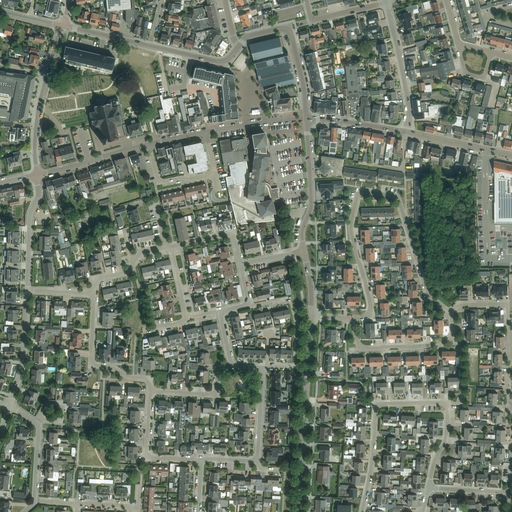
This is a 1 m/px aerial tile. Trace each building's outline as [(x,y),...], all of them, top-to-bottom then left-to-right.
[(47,0),(46,5),(58,8),(60,2),(56,1),(56,0),(47,0)] [(106,0),(107,12),(110,13),(109,19),(109,20),(117,22),(116,24),(112,23),(111,29),(118,30),(121,20),(115,19),(116,14),(115,14),(116,10),(125,10),(126,22),(133,22),(133,19),(134,19),(132,8),(131,8),(130,0),(106,0)] [(278,0),(280,8),(295,5),(294,0),(278,0)] [(432,7),(433,11),(439,9),(437,2),(432,3),(431,1),(423,3),(425,9),(432,7)] [(466,1),(458,3),(460,9),(467,7),(466,1)] [(167,10),(172,11),(173,11),(177,12),(178,8),(180,9),(181,5),(181,2),(174,2),(174,4),(174,3),(169,2),(167,10)] [(270,2),(263,4),(265,15),(266,17),(274,15),(270,2)] [(261,8),(259,3),(256,4),(250,6),(250,7),(251,11),(257,9),(258,12),(262,11),(261,8)] [(216,15),(214,4),(204,6),(206,12),(207,12),(208,17),(216,15)] [(58,8),(46,5),(44,15),(51,17),(52,13),(57,14),(58,8)] [(401,15),(399,15),(400,21),(401,23),(402,23),(404,29),(409,28),(412,27),(410,21),(413,20),(412,17),(412,16),(413,15),(413,14),(413,13),(412,13),(411,13),(411,12),(413,11),(414,9),(413,5),(406,7),(407,12),(404,13),(403,13),(402,13),(401,14),(400,14),(401,15)] [(192,18),(192,20),(203,18),(205,17),(202,7),(193,9),(192,18)] [(467,7),(460,9),(462,15),(469,14),(468,10),(470,9),(470,7),(467,7)] [(101,11),(101,12),(100,14),(98,25),(105,27),(107,21),(103,20),(105,13),(103,12),(103,9),(100,9),(101,11)] [(135,9),(132,9),(134,19),(137,19),(133,34),(139,35),(141,27),(140,27),(142,20),(142,18),(138,17),(140,10),(135,9)] [(91,15),(92,12),(88,11),(87,12),(83,11),(81,16),(78,15),(77,21),(85,22),(87,14),(91,15)] [(250,11),(244,13),(244,14),(240,16),(242,21),(249,19),(248,15),(251,14),(250,11)] [(89,23),(98,25),(100,14),(92,12),(91,15),(89,23)] [(179,15),(169,13),(168,15),(166,14),(165,21),(170,22),(170,20),(177,21),(179,15)] [(378,13),(368,16),(369,23),(368,23),(369,26),(379,24),(378,21),(380,20),(378,13)] [(427,15),(423,16),(424,18),(428,17),(429,21),(431,20),(432,24),(436,23),(438,22),(442,21),(440,14),(434,16),(433,13),(428,14),(427,15)] [(470,20),(469,14),(462,15),(463,22),(470,20)] [(205,17),(203,18),(192,20),(192,18),(186,17),(183,16),(183,19),(184,20),(185,20),(185,24),(191,25),(190,29),(196,30),(195,31),(198,32),(204,31),(203,28),(219,25),(218,22),(216,15),(208,17),(205,17)] [(242,21),(244,27),(248,25),(248,27),(251,26),(252,29),(260,28),(258,23),(255,24),(253,18),(249,19),(242,21)] [(355,29),(356,34),(359,33),(356,19),(348,20),(349,24),(346,25),(348,31),(355,29)] [(146,28),(148,21),(142,20),(140,27),(141,27),(139,35),(144,36),(146,28)] [(470,20),(463,22),(465,28),(472,26),(470,20)] [(336,24),(337,28),(337,31),(345,29),(343,22),(336,24)] [(483,23),(481,24),(472,26),(465,28),(467,35),(474,33),(473,29),(477,28),(482,27),(483,30),(485,30),(483,23)] [(160,40),(167,42),(171,25),(165,24),(164,27),(167,28),(167,30),(167,32),(166,35),(161,34),(160,40)] [(330,40),(337,39),(333,25),(331,26),(331,25),(324,26),(326,35),(329,34),(330,40)] [(379,25),(363,29),(364,35),(373,33),(374,39),(384,36),(382,31),(382,32),(381,30),(382,30),(382,28),(380,28),(379,25)] [(430,26),(429,27),(431,33),(434,33),(435,36),(439,35),(441,34),(446,33),(444,26),(437,28),(436,25),(431,26),(430,26)] [(0,31),(0,32),(4,34),(7,34),(5,40),(9,41),(11,32),(13,27),(5,26),(5,29),(1,28),(0,31)] [(170,35),(169,40),(173,41),(172,43),(179,45),(181,40),(183,32),(184,28),(180,27),(180,31),(179,34),(179,35),(178,34),(177,38),(174,37),(175,33),(171,32),(170,35)] [(196,34),(192,48),(200,50),(208,55),(212,49),(211,49),(213,46),(214,47),(215,46),(222,37),(222,35),(220,34),(221,34),(220,34),(221,32),(220,27),(204,31),(198,32),(195,31),(195,34),(196,34)] [(317,38),(318,43),(324,42),(323,37),(322,37),(319,27),(312,29),(313,35),(317,33),(318,38),(317,38)] [(31,29),(28,43),(31,43),(31,42),(36,44),(37,42),(40,42),(43,43),(45,33),(41,32),(40,35),(36,34),(37,31),(31,29)] [(300,32),(301,37),(302,38),(306,37),(308,45),(310,44),(311,51),(315,50),(312,38),(311,38),(312,40),(310,41),(309,36),(307,30),(300,32)] [(183,33),(182,38),(181,43),(185,44),(184,46),(192,48),(195,34),(192,34),(191,37),(189,37),(189,40),(186,39),(187,34),(183,33)] [(405,39),(407,45),(414,43),(412,33),(404,35),(404,36),(404,38),(405,39)] [(492,36),(490,43),(496,44),(498,38),(495,37),(496,34),(493,33),(492,36)] [(255,60),(255,63),(261,86),(264,85),(280,81),(281,85),(295,82),(288,52),(284,53),(280,37),(250,44),(250,45),(251,48),(252,51),(254,60),(255,60)] [(317,50),(320,50),(319,48),(317,48),(316,44),(317,44),(315,37),(312,38),(315,50),(317,50)] [(226,38),(222,43),(228,47),(231,42),(226,38)] [(450,44),(450,42),(449,41),(448,42),(447,38),(438,40),(438,41),(439,44),(441,44),(442,47),(442,49),(448,47),(448,45),(449,45),(449,44),(450,44)] [(504,40),(498,38),(496,44),(503,46),(504,40)] [(384,40),(379,41),(373,42),(374,47),(378,46),(380,56),(384,55),(384,52),(387,52),(386,43),(385,44),(384,40)] [(504,40),(503,46),(509,48),(511,41),(504,40)] [(429,49),(427,44),(420,46),(419,46),(423,61),(431,59),(429,49)] [(65,46),(63,58),(66,58),(65,63),(69,64),(69,63),(72,64),(73,65),(73,64),(76,64),(76,65),(81,66),(81,65),(85,66),(85,65),(88,66),(88,67),(92,68),(92,67),(95,68),(95,69),(100,70),(100,69),(103,70),(107,72),(108,71),(111,71),(110,72),(111,72),(115,58),(114,57),(113,60),(68,49),(69,47),(65,46)] [(445,51),(441,53),(442,56),(441,57),(442,60),(445,59),(447,59),(452,57),(450,50),(445,51)] [(306,59),(307,60),(316,57),(318,57),(317,51),(306,54),(307,59),(306,59)] [(26,56),(25,58),(38,61),(39,56),(34,55),(21,52),(21,55),(26,56)] [(139,61),(140,52),(132,52),(131,60),(139,61)] [(154,61),(155,53),(148,52),(147,60),(154,61)] [(415,56),(405,57),(407,69),(414,68),(413,61),(416,60),(415,56)] [(22,63),(23,58),(20,57),(19,62),(19,60),(9,57),(8,63),(15,64),(21,66),(22,63)] [(38,61),(25,58),(24,63),(31,65),(36,66),(38,61)] [(389,64),(390,64),(390,61),(384,62),(383,58),(377,59),(378,63),(381,62),(382,64),(383,71),(390,70),(389,64)] [(436,66),(408,71),(409,79),(416,77),(415,73),(421,72),(423,80),(436,77),(439,77),(447,76),(451,75),(447,62),(436,63),(436,66)] [(364,120),(370,121),(370,117),(370,112),(371,112),(370,109),(370,102),(369,91),(362,91),(362,84),(361,84),(360,76),(357,77),(356,67),(361,67),(360,63),(346,64),(347,82),(349,96),(349,100),(359,100),(359,97),(362,97),(362,104),(360,104),(360,107),(358,107),(358,112),(360,112),(360,116),(364,117),(364,120)] [(497,64),(495,72),(498,73),(501,74),(502,72),(504,66),(497,64)] [(194,67),(192,77),(221,84),(224,114),(223,114),(223,113),(212,115),(210,115),(206,99),(205,99),(203,92),(200,92),(197,93),(198,98),(197,99),(197,100),(199,99),(204,120),(205,123),(225,120),(225,119),(235,118),(236,115),(237,115),(237,114),(237,112),(237,107),(236,105),(236,103),(236,101),(235,93),(235,90),(234,86),(234,85),(234,83),(234,78),(233,78),(232,78),(232,75),(232,74),(224,72),(223,74),(220,73),(221,71),(217,71),(216,72),(214,72),(215,70),(210,69),(210,71),(205,69),(205,68),(198,66),(197,68),(194,67)] [(321,67),(319,67),(310,70),(309,70),(311,75),(320,73),(322,73),(321,67)] [(0,121),(3,121),(13,120),(22,120),(27,119),(35,76),(27,75),(7,72),(0,70),(0,93),(10,95),(10,96),(14,97),(11,113),(7,113),(7,109),(0,107),(0,121)] [(323,77),(321,78),(312,80),(312,81),(313,85),(324,83),(323,77)] [(450,79),(449,83),(448,85),(450,86),(450,87),(452,88),(455,91),(458,92),(459,88),(461,81),(453,79),(450,79)] [(391,88),(391,87),(394,87),(394,80),(386,81),(387,85),(383,85),(383,88),(390,87),(390,88),(391,88)] [(463,86),(462,89),(471,91),(472,88),(470,88),(472,82),(464,80),(463,86)] [(424,82),(419,83),(420,90),(424,90),(425,92),(426,92),(432,91),(431,88),(432,88),(431,84),(425,85),(424,82)] [(314,91),(315,91),(326,88),(324,83),(313,85),(315,91),(314,91)] [(477,83),(476,88),(475,93),(483,96),(485,86),(485,85),(485,84),(482,84),(482,85),(477,83)] [(291,106),(292,106),(291,97),(281,99),(279,93),(276,86),(272,87),(266,90),(269,98),(268,98),(268,102),(271,101),(273,113),(277,112),(277,114),(284,113),(284,111),(292,110),(291,106)] [(388,96),(385,96),(385,100),(391,99),(396,99),(396,92),(393,92),(388,92),(388,93),(388,96)] [(187,94),(182,95),(183,98),(190,128),(195,127),(195,126),(197,125),(191,101),(189,101),(187,94)] [(348,115),(346,100),(344,100),(344,99),(343,98),(343,94),(338,94),(339,97),(340,98),(340,99),(341,116),(348,115)] [(162,95),(159,95),(161,102),(162,108),(163,109),(166,122),(168,132),(168,133),(178,131),(179,131),(179,130),(177,123),(175,117),(174,114),(173,109),(171,98),(163,100),(162,95)] [(471,105),(476,106),(476,105),(476,103),(474,101),(472,101),(474,96),(470,95),(468,104),(471,105)] [(91,118),(89,118),(90,123),(92,122),(93,128),(94,127),(97,127),(99,126),(100,133),(101,135),(100,135),(102,143),(107,142),(107,141),(118,139),(118,138),(115,127),(114,122),(120,121),(121,125),(122,125),(121,124),(124,123),(124,122),(123,119),(121,109),(120,105),(119,106),(118,101),(117,98),(106,100),(106,99),(100,100),(97,101),(98,105),(94,106),(95,111),(90,112),(91,116),(91,117),(91,118)] [(178,117),(175,117),(177,123),(179,130),(179,131),(182,129),(183,130),(190,128),(183,98),(178,99),(184,122),(180,123),(179,123),(178,117)] [(197,100),(191,101),(197,125),(199,125),(199,126),(205,124),(204,120),(199,99),(197,100)] [(383,111),(384,105),(385,101),(377,102),(377,104),(374,104),(373,108),(371,107),(371,102),(370,102),(370,109),(371,112),(373,112),(371,121),(378,122),(379,117),(382,117),(383,111)] [(423,112),(414,113),(415,119),(435,117),(434,109),(439,108),(438,104),(433,104),(433,106),(431,106),(428,106),(428,107),(429,111),(429,112),(426,112),(423,112)] [(471,131),(472,123),(474,117),(478,118),(480,107),(476,106),(471,105),(470,111),(469,115),(464,136),(471,138),(473,131),(471,131)] [(159,119),(155,120),(159,134),(168,132),(166,122),(163,109),(158,110),(160,117),(160,119),(159,119)] [(123,125),(124,133),(129,131),(130,136),(142,132),(140,125),(144,124),(142,115),(138,116),(140,122),(135,123),(134,120),(126,122),(126,124),(123,125)] [(453,121),(452,126),(456,127),(454,134),(462,135),(464,126),(461,126),(463,120),(461,120),(462,117),(457,116),(454,116),(453,121)] [(480,129),(482,121),(478,120),(474,138),(482,140),(483,134),(479,133),(480,129)] [(491,125),(492,122),(489,122),(485,140),(492,142),(494,133),(492,132),(493,125),(491,125)] [(507,131),(506,131),(507,126),(500,125),(499,132),(498,136),(505,138),(507,131)] [(336,154),(337,141),(337,133),(342,134),(342,128),(338,128),(331,127),(330,141),(329,153),(336,154)] [(12,128),(12,132),(14,132),(14,141),(18,141),(18,139),(24,139),(25,129),(20,129),(12,128)] [(327,137),(328,128),(320,128),(320,134),(319,134),(319,141),(324,141),(324,145),(330,145),(330,137),(327,137)] [(354,141),(356,130),(350,129),(348,138),(345,138),(344,147),(351,148),(352,141),(354,141)] [(362,131),(356,130),(354,141),(357,141),(358,138),(361,138),(362,131)] [(366,145),(369,146),(371,132),(364,131),(363,138),(367,139),(366,145)] [(231,176),(225,177),(227,185),(227,186),(230,198),(231,203),(236,224),(272,220),(274,220),(272,213),(275,213),(275,212),(274,213),(273,208),(272,206),(273,206),(272,206),(271,202),(271,199),(268,189),(269,189),(269,187),(267,186),(266,184),(264,184),(264,185),(265,178),(264,178),(263,178),(262,178),(262,173),(264,173),(265,173),(266,173),(266,174),(267,174),(268,167),(268,166),(267,166),(267,165),(265,165),(266,161),(267,161),(267,160),(268,160),(269,160),(269,153),(269,152),(268,152),(267,152),(265,152),(265,149),(265,146),(265,145),(266,145),(266,141),(267,141),(266,141),(266,140),(267,140),(266,137),(265,137),(265,136),(266,136),(265,136),(264,133),(261,133),(261,132),(261,133),(256,134),(256,133),(255,133),(255,134),(252,135),(253,138),(252,138),(253,144),(254,143),(254,147),(255,147),(256,146),(253,174),(251,174),(251,177),(249,176),(246,161),(235,163),(235,164),(229,165),(231,176)] [(383,145),(384,142),(383,142),(384,135),(378,134),(377,141),(376,153),(375,158),(379,159),(382,145),(383,145)] [(231,139),(219,141),(220,144),(223,166),(229,165),(235,164),(235,163),(246,161),(248,161),(246,148),(247,148),(245,136),(240,137),(241,137),(231,139)] [(389,136),(388,141),(386,147),(385,159),(389,159),(391,144),(393,145),(394,142),(395,137),(389,136)] [(511,141),(505,140),(504,144),(503,148),(511,150),(511,143),(511,141)] [(42,150),(44,149),(45,152),(53,150),(52,147),(50,148),(50,147),(48,148),(46,141),(40,142),(42,150)] [(172,145),(173,150),(176,162),(184,160),(182,150),(183,150),(181,142),(172,145)] [(194,173),(198,172),(206,170),(208,168),(202,143),(200,142),(183,146),(189,174),(194,173)] [(421,143),(415,142),(413,152),(415,152),(414,155),(414,160),(414,162),(414,163),(419,163),(419,169),(422,169),(422,163),(422,158),(420,158),(420,157),(418,156),(421,143)] [(166,151),(168,160),(170,170),(171,171),(177,170),(176,168),(171,145),(165,147),(166,151)] [(431,146),(426,145),(423,157),(429,159),(430,151),(431,146)] [(75,157),(72,146),(64,148),(67,159),(75,157)] [(165,157),(166,161),(168,160),(166,151),(165,151),(164,147),(157,148),(159,156),(163,155),(164,158),(165,157)] [(64,148),(54,150),(57,161),(67,159),(64,148)] [(432,148),(431,152),(430,155),(440,157),(442,150),(432,148)] [(457,151),(447,149),(446,157),(455,159),(457,151)] [(53,150),(45,152),(45,155),(42,156),(44,163),(50,161),(50,163),(52,162),(53,161),(53,159),(51,158),(49,158),(49,157),(54,155),(53,150)] [(9,167),(10,167),(11,167),(12,167),(13,166),(21,164),(20,159),(22,159),(20,152),(14,153),(15,156),(7,158),(9,167)] [(460,164),(460,167),(463,168),(464,165),(466,165),(468,158),(469,154),(463,152),(462,157),(460,164)] [(131,165),(137,163),(138,167),(139,166),(140,170),(145,169),(142,157),(142,155),(138,156),(138,154),(129,157),(131,165)] [(336,158),(322,156),(321,156),(322,156),(323,164),(320,164),(321,173),(328,173),(332,176),(341,175),(341,174),(344,159),(336,158)] [(114,160),(117,172),(116,172),(119,180),(112,182),(114,187),(127,183),(126,177),(130,176),(125,157),(114,160)] [(158,163),(160,171),(160,172),(163,171),(167,171),(170,170),(168,160),(166,161),(158,163)] [(111,161),(101,165),(104,173),(105,175),(110,173),(110,174),(112,174),(112,175),(105,177),(107,182),(118,179),(111,161)] [(511,165),(494,161),(495,202),(495,218),(499,222),(511,222),(511,165)] [(101,165),(95,167),(99,177),(102,176),(101,174),(104,173),(101,165)] [(95,167),(90,169),(93,177),(97,175),(98,177),(99,177),(95,167)] [(343,176),(351,177),(353,169),(345,167),(343,176)] [(360,170),(353,169),(351,177),(359,178),(360,170)] [(359,178),(360,178),(367,180),(368,171),(360,170),(359,178)] [(378,178),(386,179),(387,171),(379,170),(378,178)] [(89,171),(83,173),(77,175),(80,184),(85,182),(88,190),(93,188),(91,181),(91,180),(89,171)] [(377,172),(368,171),(367,180),(375,181),(377,172)] [(386,179),(394,180),(395,172),(387,171),(386,179)] [(403,173),(395,172),(394,180),(402,182),(403,173)] [(76,184),(73,175),(62,179),(65,188),(76,184)] [(62,179),(62,177),(52,180),(55,190),(62,188),(64,192),(63,193),(65,198),(68,197),(65,188),(62,179)] [(47,188),(44,189),(45,195),(47,201),(48,205),(49,208),(56,206),(53,199),(52,199),(51,195),(50,190),(54,189),(52,185),(51,180),(45,182),(47,188)] [(423,189),(423,181),(415,181),(415,189),(423,189)] [(323,193),(323,198),(332,198),(332,193),(334,193),(334,189),(333,183),(333,182),(318,182),(319,194),(323,193)] [(10,205),(20,203),(19,198),(20,198),(19,194),(18,194),(18,193),(24,192),(23,184),(13,186),(15,199),(9,200),(10,205)] [(75,186),(79,197),(81,197),(82,199),(84,199),(81,191),(79,185),(75,186)] [(424,197),(423,189),(415,189),(415,197),(416,197),(424,197)] [(416,197),(415,197),(415,205),(424,205),(424,197),(416,197)] [(329,203),(326,204),(326,215),(327,215),(329,215),(331,214),(332,214),(332,217),(335,217),(335,211),(335,208),(337,207),(337,205),(340,204),(340,202),(340,200),(339,200),(334,200),(329,200),(329,203)] [(415,205),(415,213),(416,213),(424,213),(424,205),(415,205)] [(370,208),(362,209),(362,217),(370,217),(370,208)] [(378,208),(370,208),(370,217),(378,217),(378,208)] [(378,208),(378,217),(386,217),(386,208),(378,208)] [(394,208),(386,208),(386,217),(394,216),(394,208)] [(131,222),(135,221),(140,219),(138,214),(139,214),(138,213),(138,214),(136,209),(128,211),(131,222)] [(216,216),(213,217),(214,223),(217,223),(218,227),(224,226),(221,213),(218,214),(219,218),(217,219),(216,216)] [(226,213),(224,214),(223,213),(221,213),(224,226),(232,224),(231,219),(230,213),(227,214),(226,213)] [(424,213),(416,213),(415,213),(416,221),(424,221),(424,213)] [(204,217),(207,230),(212,228),(211,224),(214,223),(213,217),(213,215),(204,217)] [(184,217),(174,219),(177,230),(186,228),(184,217)] [(196,220),(196,222),(197,227),(200,226),(201,231),(207,230),(204,217),(202,218),(203,222),(200,222),(199,218),(196,219),(196,220)] [(336,224),(332,224),(327,225),(327,230),(328,230),(328,236),(327,236),(327,237),(336,236),(336,224)] [(7,228),(6,237),(8,237),(19,238),(19,232),(14,231),(14,228),(7,228)] [(186,228),(177,230),(179,241),(189,238),(186,228)] [(152,230),(145,231),(147,240),(154,239),(152,230)] [(140,242),(147,240),(145,231),(138,233),(140,242)] [(133,243),(140,242),(138,233),(131,234),(133,243)] [(119,242),(118,235),(109,237),(111,244),(119,242)] [(40,249),(44,249),(44,251),(51,251),(51,249),(51,248),(51,246),(48,246),(49,242),(50,242),(50,237),(40,236),(39,241),(41,241),(40,249)] [(251,242),(253,252),(260,250),(257,236),(253,237),(254,241),(251,242)] [(3,237),(3,242),(6,242),(6,247),(14,247),(14,243),(19,244),(19,238),(8,237),(6,237),(5,237),(3,237)] [(246,238),(242,239),(245,253),(253,252),(251,242),(247,243),(246,238)] [(333,255),(333,245),(333,241),(326,241),(326,244),(323,244),(323,251),(325,251),(325,255),(330,255),(333,255)] [(339,245),(339,241),(333,241),(333,245),(338,245),(338,255),(339,255),(339,254),(341,254),(342,254),(342,252),(345,252),(345,245),(339,245)] [(121,249),(119,242),(111,244),(112,250),(110,251),(110,252),(119,250),(121,249)] [(216,251),(216,254),(228,251),(227,246),(218,247),(219,250),(216,251)] [(6,247),(6,251),(7,251),(7,256),(18,256),(19,250),(18,250),(14,250),(14,247),(6,247)] [(111,259),(120,257),(119,250),(110,252),(111,259)] [(90,261),(92,270),(100,268),(99,262),(103,261),(101,253),(93,254),(94,260),(90,261)] [(220,259),(211,261),(210,255),(208,255),(209,261),(210,264),(212,264),(214,263),(220,262),(220,259)] [(6,261),(5,265),(13,266),(13,262),(18,262),(18,256),(7,256),(7,261),(6,261)] [(111,259),(113,266),(122,264),(120,257),(111,259)] [(189,265),(190,269),(198,267),(201,266),(199,259),(199,257),(186,260),(188,266),(189,265)] [(169,259),(162,261),(164,270),(171,268),(169,259)] [(228,260),(220,262),(221,265),(219,266),(219,269),(220,271),(232,269),(231,263),(229,264),(228,260)] [(155,263),(155,265),(157,274),(158,274),(157,271),(164,270),(162,261),(155,263)] [(76,268),(76,271),(77,275),(85,274),(85,271),(88,270),(86,262),(80,263),(81,266),(76,268)] [(51,263),(43,263),(45,279),(53,278),(51,263)] [(3,265),(3,275),(7,275),(18,275),(19,275),(19,271),(18,271),(18,269),(13,269),(13,266),(5,265),(3,265)] [(155,265),(148,266),(150,275),(157,274),(155,265)] [(277,266),(279,277),(282,276),(281,274),(284,273),(284,275),(287,274),(285,265),(283,266),(282,265),(277,266)] [(143,277),(150,275),(148,266),(141,268),(143,277)] [(269,269),(270,273),(271,278),(273,277),(273,275),(276,275),(276,277),(279,277),(277,266),(271,267),(271,268),(269,269)] [(199,273),(198,267),(190,269),(190,272),(189,272),(190,278),(202,275),(202,272),(199,273)] [(324,273),(324,280),(332,280),(332,276),(336,276),(336,275),(336,269),(336,267),(329,267),(329,272),(329,273),(324,273)] [(225,280),(228,279),(233,278),(232,275),(233,274),(232,269),(220,271),(221,274),(224,274),(225,280)] [(65,278),(65,281),(69,280),(74,279),(73,274),(72,270),(65,271),(65,270),(59,271),(60,279),(65,278)] [(3,275),(3,284),(4,284),(13,285),(13,284),(13,281),(18,281),(18,275),(7,275),(3,275)] [(202,275),(190,278),(191,283),(193,283),(194,286),(203,284),(202,281),(201,281),(200,279),(203,278),(202,275)] [(132,290),(130,281),(123,283),(125,292),(132,290)] [(159,292),(156,292),(171,289),(170,284),(169,284),(168,281),(160,282),(161,286),(161,289),(158,289),(159,292)] [(415,281),(404,281),(404,284),(406,284),(405,285),(405,289),(406,290),(409,290),(417,290),(417,283),(415,284),(415,281)] [(116,284),(116,287),(118,296),(119,296),(118,293),(125,292),(123,283),(116,284)] [(238,297),(237,292),(240,291),(239,286),(236,286),(236,288),(233,289),(232,284),(230,284),(230,286),(232,298),(233,299),(238,297)] [(476,284),(476,291),(476,296),(488,295),(488,285),(483,286),(483,287),(482,287),(482,284),(476,284)] [(272,286),(272,285),(268,286),(261,288),(262,291),(257,292),(258,299),(267,297),(267,296),(270,295),(269,289),(275,288),(275,285),(272,286)] [(227,299),(227,300),(233,299),(232,298),(230,286),(227,287),(228,290),(222,291),(223,299),(227,299)] [(468,296),(471,296),(471,286),(463,286),(463,290),(460,290),(460,298),(468,297),(468,296)] [(507,295),(507,286),(494,286),(490,286),(490,288),(494,288),(494,296),(499,296),(499,295),(507,295)] [(6,287),(6,294),(6,302),(14,302),(14,298),(16,298),(16,295),(17,287),(6,287)] [(116,287),(109,288),(111,297),(118,296),(116,287)] [(109,288),(102,290),(104,299),(111,297),(109,288)] [(215,290),(212,290),(215,302),(216,302),(220,301),(220,300),(223,299),(222,291),(221,288),(215,290)] [(161,297),(162,301),(171,299),(170,295),(172,295),(171,289),(156,292),(157,295),(162,294),(163,296),(161,297)] [(212,290),(209,291),(204,292),(204,295),(206,303),(209,303),(209,304),(215,302),(212,290)] [(197,293),(194,294),(195,298),(196,306),(205,305),(203,298),(203,296),(198,297),(197,293)] [(160,310),(161,310),(173,307),(172,302),(171,302),(171,299),(162,301),(158,301),(160,310)] [(46,301),(37,301),(37,317),(45,317),(46,301)] [(54,306),(54,309),(60,309),(60,312),(60,314),(66,315),(66,312),(66,308),(66,303),(63,303),(63,301),(59,301),(54,301),(54,306)] [(74,312),(83,312),(84,302),(71,301),(71,308),(68,308),(67,316),(73,316),(74,312)] [(13,309),(13,305),(5,305),(5,311),(8,311),(8,321),(17,321),(17,310),(13,309)] [(164,318),(174,316),(174,313),(175,313),(173,307),(161,310),(160,310),(156,311),(156,314),(157,314),(162,313),(162,312),(163,312),(164,315),(164,318)] [(467,315),(466,315),(466,318),(476,318),(479,318),(478,309),(470,309),(470,312),(467,312),(467,315)] [(487,315),(487,318),(487,321),(487,323),(487,326),(488,326),(488,323),(493,323),(492,320),(495,320),(495,311),(490,312),(490,315),(487,315)] [(495,311),(495,320),(495,323),(504,323),(504,314),(501,314),(501,311),(495,311)] [(476,318),(466,318),(466,321),(467,321),(467,324),(470,324),(470,327),(479,326),(479,321),(476,321),(476,318)] [(8,333),(8,337),(16,338),(17,330),(13,330),(13,327),(8,326),(4,326),(4,332),(6,332),(6,333),(8,333)] [(467,332),(466,332),(466,335),(476,335),(476,332),(479,332),(479,326),(470,327),(470,329),(467,329),(467,332)] [(202,340),(202,337),(200,328),(196,328),(196,327),(191,328),(193,340),(197,339),(198,340),(202,340)] [(414,328),(414,329),(414,338),(421,338),(421,336),(423,336),(423,329),(418,329),(418,327),(414,328)] [(132,332),(132,329),(122,328),(122,331),(113,331),(112,331),(111,348),(114,348),(115,333),(117,333),(117,335),(124,336),(124,331),(132,332)] [(336,341),(337,341),(337,339),(336,339),(336,330),(327,329),(327,341),(336,342),(336,341)] [(39,346),(44,346),(45,331),(36,330),(36,341),(39,341),(39,346)] [(366,337),(368,337),(368,339),(375,339),(375,334),(378,334),(378,330),(366,330),(366,337)] [(107,353),(110,353),(111,348),(112,331),(108,331),(107,345),(104,344),(103,349),(99,349),(99,357),(107,358),(107,353)] [(70,346),(69,349),(74,349),(74,346),(75,346),(80,346),(81,338),(82,338),(82,334),(77,333),(72,333),(72,342),(72,346),(70,346)] [(167,347),(176,345),(173,334),(172,335),(171,333),(168,334),(168,335),(168,336),(165,337),(167,347)] [(173,334),(176,345),(180,344),(180,346),(183,347),(185,346),(184,339),(182,333),(179,334),(179,333),(173,334)] [(502,333),(496,333),(493,333),(493,342),(496,342),(504,342),(504,336),(502,336),(502,333)] [(159,335),(154,336),(156,345),(156,349),(162,348),(167,347),(165,337),(160,338),(159,335)] [(476,335),(466,335),(466,338),(467,338),(467,340),(470,340),(470,343),(479,343),(479,341),(476,341),(476,335)] [(150,346),(156,345),(154,336),(149,337),(149,339),(143,340),(143,347),(143,349),(151,347),(150,346)] [(504,342),(496,342),(496,347),(489,348),(489,351),(500,351),(500,348),(504,347),(504,342)] [(5,351),(4,354),(14,355),(14,348),(7,347),(7,343),(1,343),(1,351),(5,351)] [(113,358),(123,358),(123,354),(124,354),(125,353),(125,351),(125,350),(124,350),(124,346),(117,345),(117,349),(114,349),(113,358)] [(37,363),(37,365),(42,366),(43,351),(35,350),(34,363),(37,363)] [(324,368),(324,371),(325,371),(331,371),(332,360),(332,356),(334,356),(334,352),(326,351),(326,355),(325,355),(325,359),(324,365),(325,365),(325,368),(324,368)] [(491,354),(491,356),(491,359),(502,359),(502,353),(500,354),(500,351),(489,351),(489,354),(491,354)] [(70,369),(80,370),(80,363),(79,363),(79,357),(78,357),(78,353),(69,352),(69,356),(70,356),(70,369)] [(142,368),(146,368),(154,369),(154,360),(150,360),(150,357),(143,357),(142,368)] [(456,357),(456,366),(457,369),(454,369),(454,370),(462,370),(462,366),(462,357),(456,357)] [(0,371),(0,372),(9,375),(10,369),(9,369),(10,364),(8,363),(9,360),(1,358),(0,362),(2,362),(0,371)] [(491,362),(492,362),(492,368),(490,368),(497,368),(500,368),(500,365),(502,365),(502,359),(491,359),(491,362)] [(449,367),(443,367),(443,361),(440,361),(440,370),(444,370),(448,370),(449,370),(449,367)] [(168,374),(168,380),(171,380),(171,382),(176,382),(177,373),(177,369),(177,367),(172,367),(172,364),(169,364),(168,371),(168,374)] [(31,382),(36,383),(40,383),(41,371),(46,372),(46,366),(42,366),(37,365),(36,365),(35,370),(32,369),(31,382)] [(493,373),(493,376),(502,376),(502,371),(497,371),(497,368),(490,368),(490,373),(493,373)] [(459,377),(453,377),(454,387),(457,387),(457,388),(459,388),(459,379),(462,379),(462,370),(458,370),(458,376),(459,376),(459,377)] [(71,373),(71,378),(77,378),(77,384),(79,384),(86,385),(87,385),(87,377),(81,376),(81,373),(76,373),(71,373)] [(272,385),(280,386),(281,374),(272,373),(272,385)] [(494,379),(491,379),(491,387),(500,387),(500,382),(502,382),(502,376),(493,376),(494,379)] [(338,399),(338,390),(341,390),(342,389),(343,386),(341,385),(339,385),(339,386),(329,385),(329,389),(330,390),(329,398),(338,399)] [(65,401),(67,401),(67,405),(76,405),(76,400),(78,400),(78,389),(69,389),(69,391),(68,391),(68,392),(66,391),(65,401)] [(26,394),(23,402),(33,405),(35,397),(37,398),(38,393),(29,390),(28,395),(25,394),(26,394)] [(272,395),(271,395),(271,403),(278,404),(277,409),(288,409),(288,404),(280,404),(280,396),(281,396),(281,392),(271,391),(271,392),(272,392),(272,395)] [(156,404),(155,409),(158,409),(158,414),(164,414),(164,412),(165,412),(170,412),(170,408),(170,404),(170,403),(167,402),(167,401),(159,400),(158,404),(156,404)] [(180,413),(180,422),(179,425),(184,425),(185,404),(182,404),(182,402),(175,401),(174,409),(180,409),(180,413)] [(189,402),(188,413),(200,413),(200,406),(196,406),(197,403),(189,402)] [(216,403),(215,409),(215,412),(219,412),(226,413),(226,409),(227,402),(219,402),(219,404),(216,403)] [(240,413),(245,414),(250,414),(250,409),(248,409),(249,403),(239,402),(239,410),(240,410),(240,413)] [(203,410),(203,413),(207,413),(207,414),(211,414),(211,409),(212,403),(203,403),(203,408),(203,410)] [(322,408),(321,420),(329,421),(330,409),(322,408)] [(270,410),(270,416),(271,416),(270,418),(270,419),(270,424),(278,424),(279,411),(270,410)] [(81,416),(81,412),(79,411),(77,411),(69,411),(69,421),(77,421),(77,423),(81,424),(81,416)] [(244,415),(245,415),(234,414),(233,421),(237,422),(239,422),(239,425),(250,426),(250,419),(244,418),(244,415)] [(157,423),(157,429),(165,429),(166,424),(167,424),(167,421),(161,420),(160,423),(157,423)] [(16,434),(16,439),(25,440),(25,436),(28,436),(28,429),(24,429),(24,427),(20,427),(19,434),(16,434)] [(239,434),(235,434),(235,438),(242,439),(243,439),(247,439),(247,433),(249,433),(249,428),(241,427),(240,430),(239,430),(239,434)] [(321,427),(320,432),(320,440),(329,440),(332,440),(332,435),(331,435),(331,429),(329,428),(329,427),(321,427)] [(49,432),(49,438),(58,438),(58,433),(61,433),(61,429),(53,429),(53,432),(49,432)] [(160,435),(160,437),(171,438),(171,435),(165,434),(165,429),(157,429),(157,434),(160,435)] [(270,436),(270,443),(278,444),(279,433),(276,433),(276,429),(269,429),(269,436),(270,436)] [(185,453),(186,444),(182,443),(181,430),(178,430),(178,443),(177,449),(180,450),(180,453),(185,453)] [(191,444),(186,444),(185,453),(191,453),(191,447),(194,447),(194,440),(195,440),(195,434),(191,434),(191,440),(191,444)] [(197,451),(202,451),(203,442),(203,439),(203,435),(200,435),(199,442),(198,442),(198,440),(195,440),(194,440),(194,447),(197,447),(197,451)] [(228,449),(228,444),(228,442),(225,442),(225,444),(222,444),(223,442),(224,442),(224,437),(220,436),(220,439),(220,452),(225,452),(225,449),(228,449)] [(156,445),(165,446),(165,441),(171,441),(171,438),(160,437),(159,440),(156,440),(156,445)] [(211,448),(212,439),(208,439),(208,443),(203,442),(202,451),(208,451),(208,448),(211,448)] [(220,439),(212,439),(211,448),(214,448),(214,451),(220,452),(220,439)] [(25,441),(16,441),(16,447),(17,447),(17,451),(15,451),(15,459),(15,462),(24,463),(24,460),(25,460),(25,451),(23,451),(23,447),(25,447),(25,441)] [(248,451),(248,444),(244,444),(245,441),(237,441),(236,448),(240,448),(240,451),(248,451)] [(54,455),(58,455),(59,447),(50,446),(49,449),(46,449),(46,454),(54,455)] [(321,460),(324,460),(324,461),(325,461),(325,460),(329,461),(330,447),(320,446),(319,452),(321,452),(321,460)] [(283,457),(283,449),(275,448),(275,452),(268,452),(267,460),(277,460),(277,456),(283,457)] [(48,463),(50,463),(59,464),(63,464),(64,461),(57,460),(57,458),(54,458),(54,455),(46,454),(46,460),(49,460),(48,463)] [(353,459),(351,459),(344,458),(344,461),(351,462),(351,465),(355,465),(355,470),(358,470),(359,470),(363,470),(363,462),(353,462),(353,459)] [(444,462),(443,470),(451,470),(450,472),(453,472),(454,472),(455,466),(455,463),(456,463),(456,460),(447,459),(447,462),(444,462)] [(59,464),(50,463),(50,466),(45,466),(45,471),(53,472),(58,472),(59,465),(59,464)] [(472,478),(475,478),(476,465),(472,465),(471,465),(471,473),(465,473),(464,478),(465,478),(464,481),(472,481),(472,478)] [(318,466),(318,482),(328,483),(329,466),(318,466)] [(478,474),(478,477),(477,482),(485,482),(485,479),(488,479),(489,470),(484,470),(483,474),(478,474)] [(491,474),(491,483),(498,483),(499,471),(496,470),(495,475),(491,474)] [(0,488),(6,489),(7,489),(7,484),(8,484),(9,476),(8,476),(8,472),(1,471),(0,475),(0,474),(0,488)] [(58,481),(58,472),(53,472),(45,471),(45,477),(49,477),(49,480),(58,481)] [(209,478),(209,481),(217,482),(218,473),(210,472),(210,478),(209,478)] [(358,475),(358,472),(350,472),(350,475),(353,475),(353,479),(350,479),(350,483),(360,483),(360,476),(358,475)] [(441,474),(441,482),(452,482),(453,478),(452,478),(453,472),(450,472),(449,472),(449,474),(445,473),(445,474),(441,474)] [(230,478),(230,483),(230,490),(233,490),(233,485),(233,484),(239,485),(239,476),(234,475),(233,479),(230,478)] [(245,476),(239,476),(239,485),(238,489),(247,490),(247,486),(247,479),(244,479),(245,476)] [(247,486),(250,486),(250,485),(256,485),(256,477),(250,476),(250,479),(247,479),(247,486)] [(262,477),(256,477),(256,485),(255,490),(264,491),(264,487),(264,480),(261,480),(262,477)] [(264,480),(264,487),(267,487),(267,489),(272,489),(273,478),(267,477),(267,480),(264,480)] [(281,478),(273,478),(272,489),(272,490),(281,491),(281,481),(278,481),(278,478),(281,478)] [(44,488),(46,489),(57,489),(57,486),(58,481),(49,480),(47,480),(47,483),(46,483),(45,483),(44,488)] [(421,488),(421,482),(409,481),(409,484),(408,487),(411,488),(411,491),(418,491),(419,488),(421,488)] [(80,494),(85,494),(86,486),(83,485),(83,482),(78,482),(77,491),(80,491),(80,494)] [(209,485),(209,491),(218,491),(218,486),(222,486),(222,483),(212,482),(212,485),(209,485)] [(89,486),(86,486),(85,494),(91,495),(91,491),(95,492),(95,483),(89,483),(89,486)] [(98,495),(103,495),(104,483),(101,483),(95,483),(95,492),(98,492),(98,495)] [(113,483),(104,483),(103,495),(109,496),(109,493),(112,493),(113,483)] [(116,496),(121,496),(122,485),(116,484),(116,486),(113,486),(113,483),(112,493),(116,493),(116,496)] [(122,485),(121,496),(127,497),(127,494),(130,494),(130,485),(125,485),(122,485)] [(20,500),(22,500),(27,500),(29,486),(24,486),(23,492),(21,492),(20,500)] [(48,497),(57,498),(57,492),(57,489),(46,489),(46,494),(48,494),(48,497)] [(218,500),(220,500),(221,491),(218,491),(209,491),(208,496),(211,496),(211,499),(218,500)] [(324,511),(325,511),(325,507),(326,502),(331,503),(331,497),(322,496),(322,500),(317,500),(316,504),(317,504),(317,507),(317,511),(316,511),(317,511),(316,511),(321,511),(324,511)] [(375,504),(378,504),(378,507),(385,507),(386,507),(393,508),(396,508),(396,505),(388,504),(388,502),(386,502),(386,498),(377,498),(377,501),(375,501),(376,501),(376,504),(375,504)] [(448,502),(445,502),(445,498),(437,498),(436,506),(443,506),(443,510),(448,510),(448,502)] [(208,507),(220,508),(221,508),(222,500),(220,500),(218,500),(211,499),(211,502),(208,502),(208,507)] [(451,500),(450,500),(450,506),(450,507),(451,508),(452,509),(453,509),(454,509),(454,508),(455,506),(456,506),(456,511),(463,511),(463,503),(459,503),(459,499),(451,499),(451,500)] [(468,499),(467,504),(467,508),(473,508),(473,511),(478,511),(478,504),(475,504),(475,500),(468,499)] [(9,502),(0,501),(0,511),(7,511),(8,506),(9,506),(9,502)]
